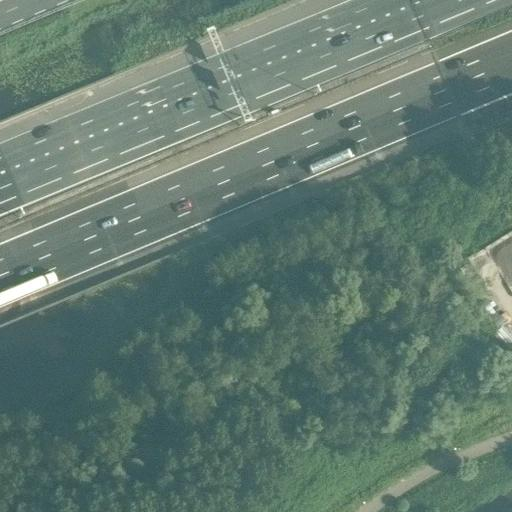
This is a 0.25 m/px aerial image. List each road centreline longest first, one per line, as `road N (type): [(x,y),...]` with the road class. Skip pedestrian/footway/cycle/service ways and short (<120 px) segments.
road 1 (motorway): [(0,276),(511,62)]
road 2 (motorway): [(462,0),(0,189)]
